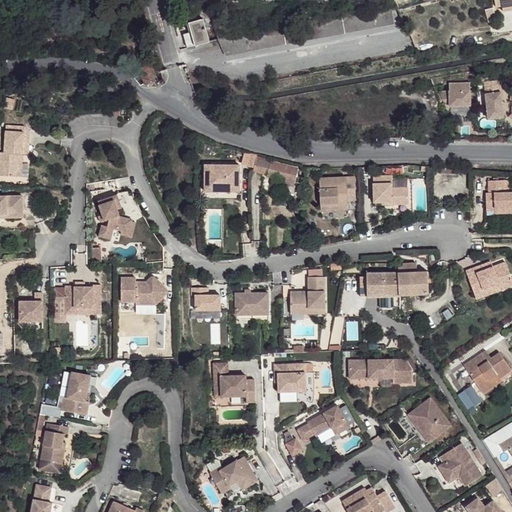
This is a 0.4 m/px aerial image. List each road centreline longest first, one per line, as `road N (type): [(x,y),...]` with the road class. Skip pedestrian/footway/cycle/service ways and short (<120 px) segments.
road 1 (unclassified): [(511,152),(307,155),(232,136),(101,69),(0,68)]
road 2 (unclassified): [(196,511),(183,495),(167,394),(140,384),(118,406),(111,464),(90,511)]
road 3 (unclassified): [(425,511),(395,465),(376,460),(283,511)]
